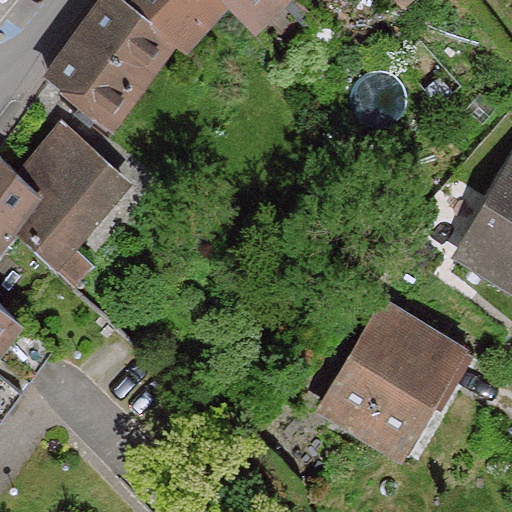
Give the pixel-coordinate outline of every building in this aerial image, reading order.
[(167,33),(124,0),(106,0),(52,75),(68,88),(62,97),(88,117),(94,110),(103,116),(106,116),(167,33)] [(124,0),(167,33),(183,44),(217,0),(124,0)] [(225,0),(235,10),(252,27),(268,13),(301,47),(321,29),(294,0),(225,0)] [(305,50),(301,47),(283,63),(295,77),(306,67),(306,64),(300,56),(305,50)] [(12,228),(19,234),(74,286),(92,265),(71,244),(125,183),(129,176),(64,124),(22,177),(37,194),(12,228)] [(37,194),(22,177),(0,154),(0,259),(19,234),(12,228),(37,194)] [(511,175),(464,252),(511,279),(511,175)] [(0,352),(2,353),(0,355),(0,358),(30,379),(42,365),(56,347),(0,306),(0,352)] [(390,306),(330,401),(331,404),(397,445),(400,443),(457,349),(390,306)] [(0,414),(30,379),(0,358),(0,355),(2,353),(0,352),(0,414)]
